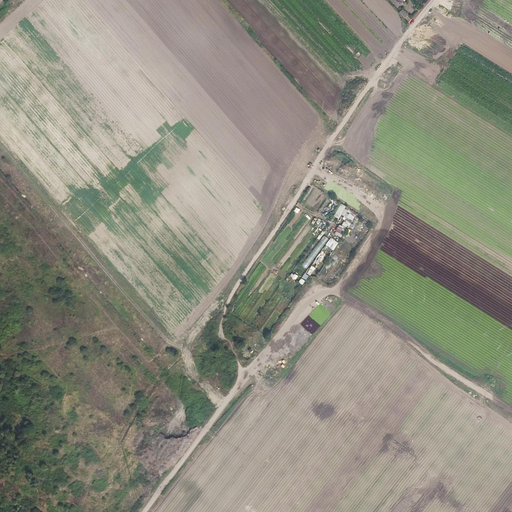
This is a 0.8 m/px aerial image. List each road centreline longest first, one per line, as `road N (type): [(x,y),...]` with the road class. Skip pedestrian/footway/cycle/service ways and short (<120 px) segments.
road 1 (track): [(145,511),(243,375),(218,327),(230,295),(411,25)]
road 2 (track): [(511,411),(336,295),(311,301),(243,375)]
road 3 (track): [(0,126),(220,338)]
road 4 (track): [(315,166),(378,206),(380,221),(328,294)]
